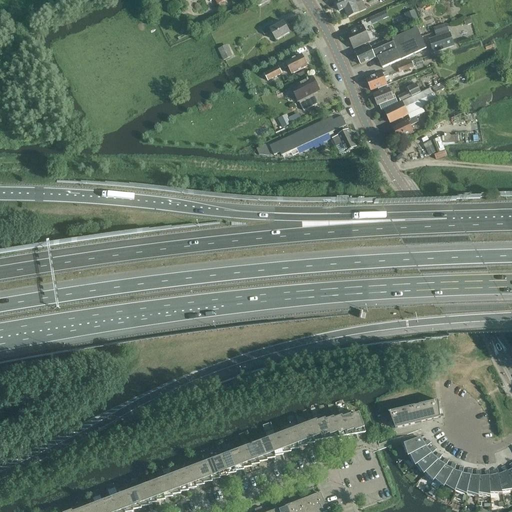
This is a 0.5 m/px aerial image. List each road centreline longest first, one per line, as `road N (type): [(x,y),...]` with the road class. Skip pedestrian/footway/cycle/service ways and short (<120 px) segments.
road 1 (motorway): [(0,475),(185,380),(261,352),(407,323),(511,316)]
road 2 (motorway): [(0,334),(222,302),(511,284)]
road 3 (motorway): [(511,257),(289,267),(0,306)]
road 4 (tertiary): [(511,373),(454,262),(368,127),(307,0)]
road 5 (motorway): [(368,229),(0,273)]
road 6 (motorway): [(368,229),(0,197)]
road 7 (motorway): [(511,224),(368,229)]
road 8 (residential): [(209,511),(328,466)]
